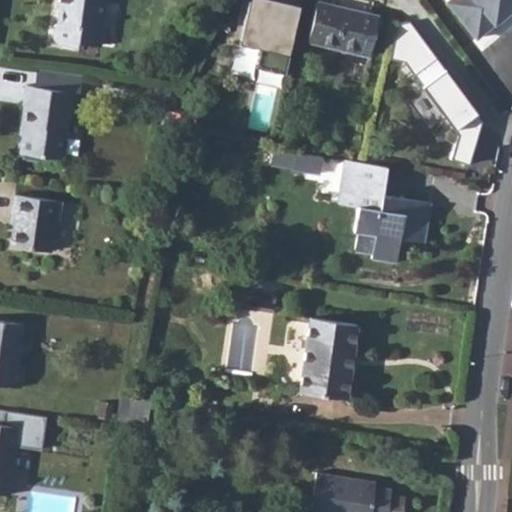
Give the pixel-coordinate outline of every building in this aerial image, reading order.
[(112,4),(112,0),(51,0),(52,1),(55,2),(53,20),(50,20),(48,34),(54,42),(74,44),(75,39),(100,42),(106,3),(112,4)] [(300,4),(281,0),(248,0),(238,43),(259,48),(255,66),(284,73),(300,4)] [(511,0),(447,0),(446,1),(476,38),(511,8),(511,0)] [(378,15),(316,1),(307,41),(369,55),(378,15)] [(410,21),(397,23),(389,58),(404,61),(457,135),(453,160),(472,163),(482,120),(410,21)] [(39,66),(36,86),(71,91),(78,92),(81,72),(39,66)] [(61,158),(71,91),(36,86),(25,85),(22,104),(24,104),(21,123),(26,124),(24,134),(22,133),(19,152),(24,158),(36,159),(41,155),(61,158)] [(292,170),(295,151),(273,148),(270,166),(292,170)] [(322,156),(295,151),(292,170),(319,174),(322,156)] [(386,166),(344,159),(338,199),(355,202),(350,228),(357,229),(375,233),(371,253),(371,257),(397,262),(401,239),(424,243),(431,204),(381,196),(386,166)] [(57,219),(60,201),(14,194),(11,211),(15,211),(13,223),(10,245),(50,251),(55,218),(57,219)] [(375,233),(357,229),(353,250),(371,253),(375,233)] [(16,365),(23,323),(0,319),(0,383),(20,387),(23,366),(16,365)] [(350,401),(359,329),(311,323),(302,396),(350,401)] [(153,382),(141,380),(139,393),(151,395),(153,382)] [(151,398),(121,393),(117,419),(147,424),(151,398)] [(41,449),(46,416),(4,409),(2,424),(0,423),(0,492),(9,494),(17,446),(41,449)] [(357,511),(359,508),(378,510),(382,488),(383,479),(365,476),(367,469),(308,459),(302,505),(338,511),(357,511)]
